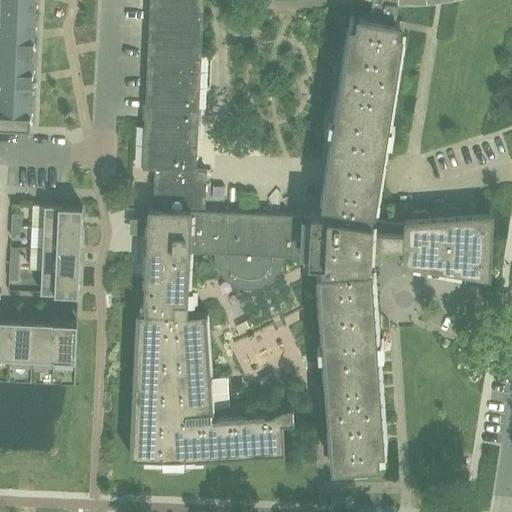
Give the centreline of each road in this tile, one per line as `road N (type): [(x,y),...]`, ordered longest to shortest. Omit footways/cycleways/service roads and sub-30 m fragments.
road 1 (residential): [(0,153),(93,157),(106,142),(112,0)]
road 2 (residential): [(305,182),(227,175),(221,4)]
road 3 (residential): [(382,186),(511,175)]
